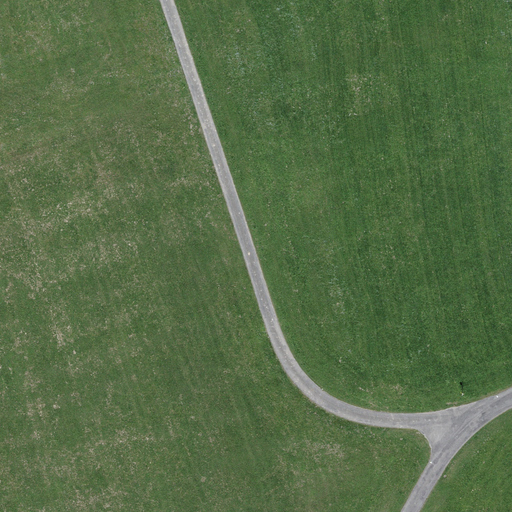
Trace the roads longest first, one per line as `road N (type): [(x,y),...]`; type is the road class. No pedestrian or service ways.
road 1 (track): [(175,0),(294,360),(358,415),(471,426)]
road 2 (residential): [(511,404),(471,426),(413,511)]
